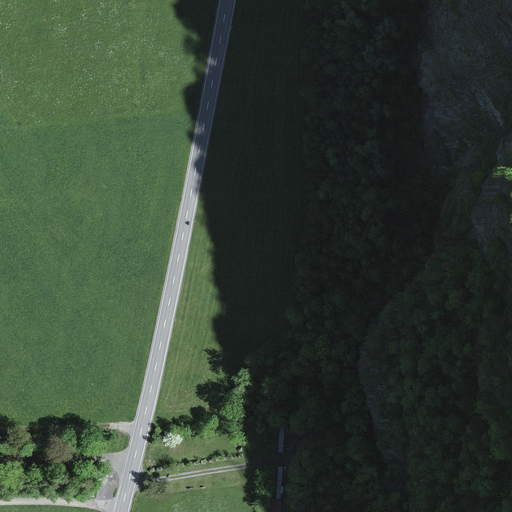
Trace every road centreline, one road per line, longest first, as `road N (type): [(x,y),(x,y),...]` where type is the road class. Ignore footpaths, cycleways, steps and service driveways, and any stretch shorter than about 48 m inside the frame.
road 1 (secondary): [(124,511),(227,0)]
road 2 (track): [(132,480),(296,457)]
road 3 (track): [(0,428),(146,426)]
road 4 (track): [(0,504),(126,503)]
